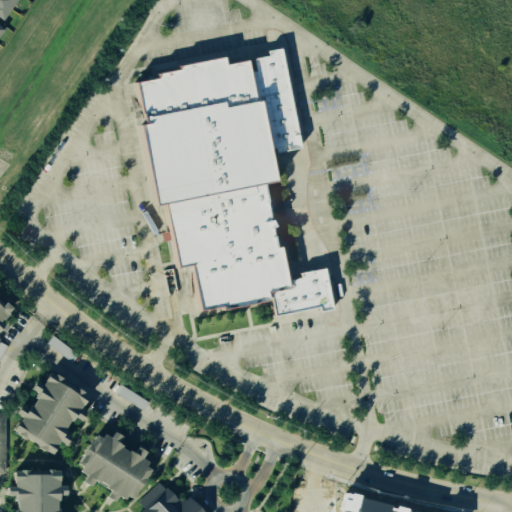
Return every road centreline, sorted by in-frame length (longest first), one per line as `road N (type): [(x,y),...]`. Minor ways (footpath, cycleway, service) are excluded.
road 1 (tertiary): [(511,503),(360,475),(264,440),(147,372),(0,258)]
road 2 (residential): [(179,443),(21,339)]
